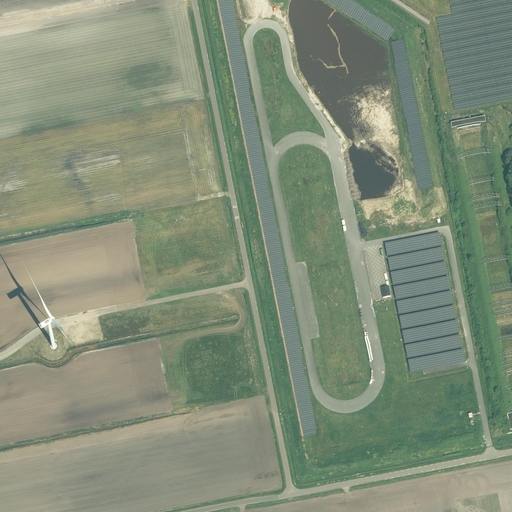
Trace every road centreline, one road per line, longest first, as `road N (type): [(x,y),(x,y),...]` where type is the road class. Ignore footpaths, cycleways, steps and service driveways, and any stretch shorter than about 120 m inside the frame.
road 1 (unknown): [(272,167),(316,390),(335,408),(359,406),(373,393),(378,371),(332,136),(293,81),(278,29),(257,26),(248,41)]
road 2 (unclassified): [(290,495),(193,0)]
road 3 (unclassified): [(290,495),(511,451)]
road 4 (unknown): [(248,41),(272,167)]
